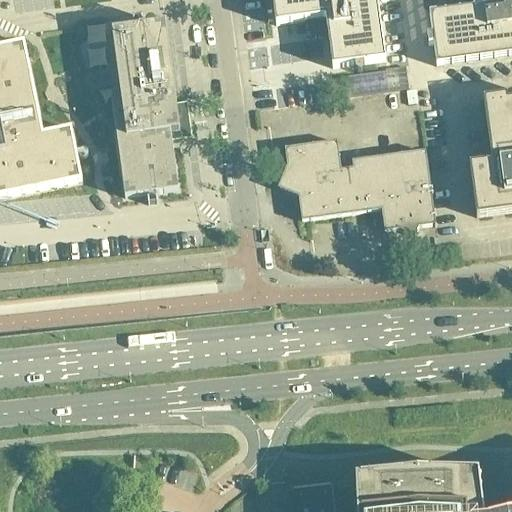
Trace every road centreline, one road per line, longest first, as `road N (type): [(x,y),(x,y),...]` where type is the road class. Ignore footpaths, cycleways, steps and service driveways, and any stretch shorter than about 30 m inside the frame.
road 1 (tertiary): [(511,318),(0,375)]
road 2 (tertiary): [(0,414),(511,362)]
road 3 (track): [(270,457),(315,466),(416,454),(511,459)]
road 4 (unclassified): [(217,0),(245,229)]
